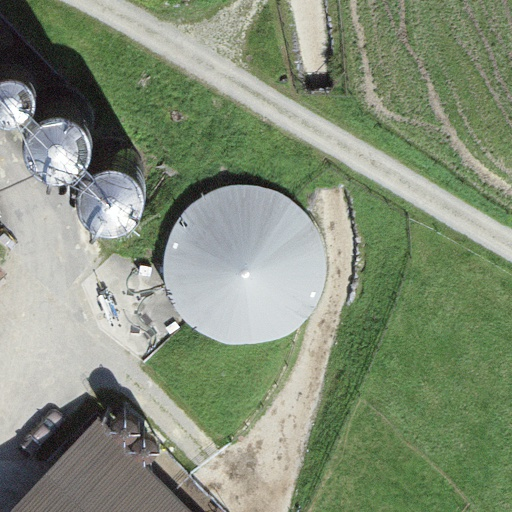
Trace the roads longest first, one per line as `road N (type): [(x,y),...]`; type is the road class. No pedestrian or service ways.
road 1 (track): [(237,500),(301,421),(340,278),(312,0)]
road 2 (track): [(84,0),(511,248)]
road 3 (track): [(0,160),(36,195),(59,325),(0,392)]
road 4 (track): [(59,325),(248,511)]
